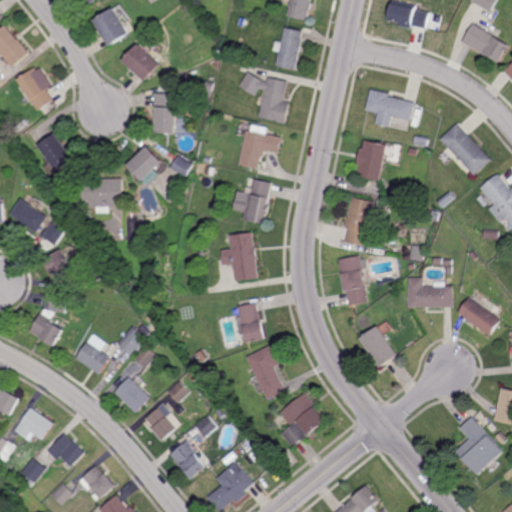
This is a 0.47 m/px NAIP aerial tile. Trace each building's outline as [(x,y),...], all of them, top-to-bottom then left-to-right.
[(190,10),(188,8),(185,10),(183,8),(186,6),(184,4),(188,0),(189,0),(195,6),(190,10)] [(311,0),(311,4),(312,4),(309,21),(288,16),(291,0),(311,0)] [(498,0),(492,11),(472,0),(498,0)] [(427,28),(413,25),(412,29),(400,26),(401,22),(389,19),(393,2),(417,8),(417,9),(431,12),(427,28)] [(114,44),(97,18),(115,6),(132,31),(114,44)] [(21,38),(22,37),(34,51),(17,66),(14,62),(11,64),(7,59),(10,57),(0,45),(0,31),(10,23),(21,38)] [(501,62),(488,54),(487,56),(464,42),(475,23),(511,44),(501,62)] [(296,70),(278,66),(281,53),(275,51),(277,41),(283,42),(286,27),(303,31),(302,39),(303,39),(296,70)] [(149,80),(127,59),(141,43),(164,64),(149,80)] [(41,109),(20,79),(38,66),(52,87),(50,88),(57,98),(41,109)] [(265,81),(268,82),(269,77),(289,81),(285,101),(291,102),(287,123),(261,118),(267,90),(260,89),(256,96),(237,83),(242,75),(245,78),(250,72),(265,81)] [(212,97),(203,95),(206,81),(215,83),(212,97)] [(413,120),(394,116),(391,127),(377,124),(380,112),(367,109),(372,88),(391,93),(391,96),(417,102),(413,120)] [(181,133),(176,133),(176,135),(171,135),(171,133),(160,133),(160,121),(157,121),(157,93),(181,93),(181,106),(181,133)] [(476,175),(442,138),(459,123),(493,159),(476,175)] [(269,134),(285,137),(282,153),(268,150),(267,157),(264,156),(262,169),(242,164),(249,130),(253,131),(255,124),(270,128),(269,134)] [(73,164),(72,163),(62,171),(43,144),(60,132),(80,160),(73,164)] [(428,148),(415,145),(417,135),(431,138),(428,148)] [(382,180),(360,176),(362,165),(358,164),(359,158),(358,158),(359,154),(361,154),(362,147),(365,148),(367,139),(380,142),(380,143),(388,144),(382,180)] [(154,185),(149,179),(148,180),(145,177),(144,179),(141,176),(142,174),(133,165),(153,144),(169,160),(160,169),(165,174),(154,185)] [(418,155),(410,154),(411,147),(419,149),(418,155)] [(190,177),(175,168),(182,155),(197,164),(190,177)] [(216,175),(208,173),(209,167),(217,169),(216,175)] [(511,189),(511,228),(508,232),(501,223),(503,222),(492,208),(497,204),(483,187),(499,174),(511,189)] [(129,205),(115,206),(116,213),(102,213),(102,206),(89,206),(89,205),(87,205),(86,192),(89,192),(89,178),(129,177),(129,205)] [(271,204),(273,205),(271,214),(270,214),(268,224),(247,219),(249,212),(237,209),(241,191),(255,194),(258,179),(275,183),(271,204)] [(445,208),(440,202),(452,192),(457,198),(445,208)] [(486,207),(479,198),(483,195),(490,203),(486,207)] [(4,202),(8,202),(10,222),(0,223),(0,196),(3,196),(4,202)] [(376,209),(375,209),(371,227),(374,228),(373,232),(375,232),(372,248),(347,242),(350,228),(347,228),(354,197),(376,202),(375,206),(377,206),(376,209)] [(41,233),(32,226),(31,228),(27,225),(28,224),(15,214),(27,198),(53,217),(41,233)] [(439,222),(431,219),(434,210),(442,212),(439,222)] [(60,246),(47,237),(58,221),(71,230),(60,246)] [(500,239),(485,238),(485,230),(501,231),(500,239)] [(259,247),(260,247),(262,259),(261,259),(264,278),(241,282),(238,264),(228,265),(226,250),(236,249),(234,236),(257,232),(259,247)] [(75,265),(79,262),(84,270),(61,283),(57,275),(54,276),(46,260),(66,249),(75,265)] [(424,261),(413,259),(415,251),(426,253),(424,261)] [(475,261),(471,255),(475,251),(480,258),(475,261)] [(370,303),(351,306),(349,291),(347,291),(344,275),(341,259),(362,256),(370,303)] [(407,271),(405,271),(404,269),(402,269),(400,262),(407,260),(408,268),(406,269),(407,271)] [(94,286),(85,271),(98,262),(108,277),(94,286)] [(426,287),(436,287),(436,282),(447,282),(447,286),(455,286),(455,307),(412,307),(412,278),(426,278),(426,287)] [(70,313),(53,310),(55,293),(72,295),(70,313)] [(492,311),(495,307),(499,309),(496,314),(504,320),(492,336),(466,319),(467,318),(461,313),(471,297),(492,311)] [(265,322),(267,321),(271,340),(250,344),(247,327),(246,327),(242,307),(261,303),(265,322)] [(59,318),(55,323),(67,330),(57,347),(43,338),(33,332),(44,313),(45,314),(47,310),(59,318)] [(395,329),(386,335),(400,356),(382,368),(362,339),(380,326),(381,327),(389,321),(395,329)] [(155,332),(150,337),(152,340),(136,357),(122,343),(138,326),(143,330),(148,325),(155,332)] [(104,375),(97,371),(97,372),(93,370),(93,369),(79,359),(97,334),(110,344),(105,351),(115,358),(104,375)] [(150,369),(138,359),(150,344),(163,355),(150,369)] [(290,392),(272,400),(268,391),(261,394),(253,379),(260,376),(257,371),(251,375),(249,370),(255,367),(250,357),(275,345),(284,365),(279,368),(290,392)] [(219,381),(217,377),(224,372),(227,376),(219,381)] [(196,382),(191,377),(196,373),(200,378),(196,382)] [(148,383),(143,387),(155,399),(141,414),(119,393),(134,377),(137,380),(141,376),(148,383)] [(182,403),(172,392),(184,381),(194,392),(182,403)] [(0,387),(8,392),(8,391),(24,399),(14,417),(0,409),(0,387)] [(511,424),(505,423),(504,425),(500,424),(501,422),(498,421),(504,389),(511,390),(511,424)] [(296,448),(284,434),(295,426),(284,412),(307,393),(319,408),(317,409),(328,422),(296,448)] [(174,442),(171,438),(167,443),(156,430),(158,429),(149,419),(168,403),(177,414),(173,417),(182,429),(176,434),(179,438),(174,442)] [(46,441),(37,434),(33,441),(18,431),(34,408),(57,424),(46,441)] [(225,418),(219,412),(224,408),(229,415),(225,418)] [(209,437),(200,426),(213,416),(222,427),(209,437)] [(480,475),(459,451),(472,439),(463,428),(475,417),(505,452),(480,475)] [(505,445),(497,437),(503,432),(510,440),(505,445)] [(76,442),(77,442),(81,446),(82,445),(85,447),(84,448),(89,453),(77,468),(74,465),(69,470),(65,466),(69,461),(65,457),(62,461),(51,452),(67,434),(76,442)] [(9,462),(0,456),(0,444),(4,437),(18,446),(9,462)] [(185,444),(180,439),(167,452),(171,457),(185,444)] [(211,469),(196,481),(185,467),(184,468),(182,466),(180,468),(177,464),(179,463),(174,455),(192,441),(196,447),(196,448),(201,454),(200,455),(211,469)] [(38,484),(37,483),(33,488),(25,483),(30,476),(26,472),(35,458),(49,468),(38,484)] [(259,484),(248,494),(250,497),(241,504),(239,501),(225,511),(221,511),(211,498),(226,486),(220,479),(230,472),(228,469),(230,468),(232,470),(242,462),(259,484)] [(107,473),(120,487),(104,501),(94,488),(90,491),(82,482),(86,478),(100,466),(106,474),(107,473)] [(65,507),(54,496),(66,484),(77,495),(65,507)] [(338,511),(354,500),(354,499),(369,486),(381,502),(374,508),(377,511),(338,511)] [(131,509),(134,507),(138,511),(104,511),(103,510),(120,496),(131,509)]
